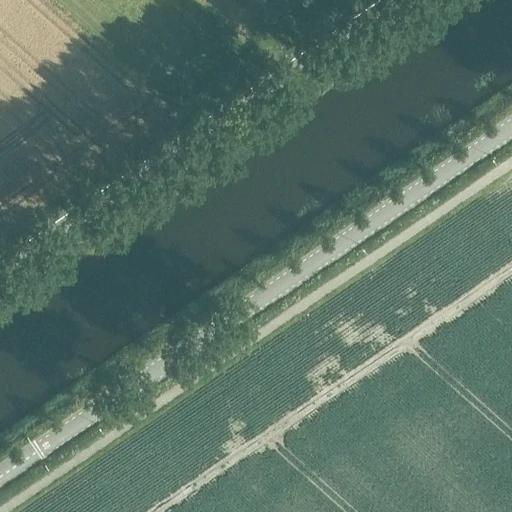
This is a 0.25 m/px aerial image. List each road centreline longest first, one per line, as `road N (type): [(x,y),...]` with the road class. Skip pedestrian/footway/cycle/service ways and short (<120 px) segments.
road 1 (tertiary): [(0,479),(511,128)]
road 2 (unclassified): [(0,270),(395,0)]
